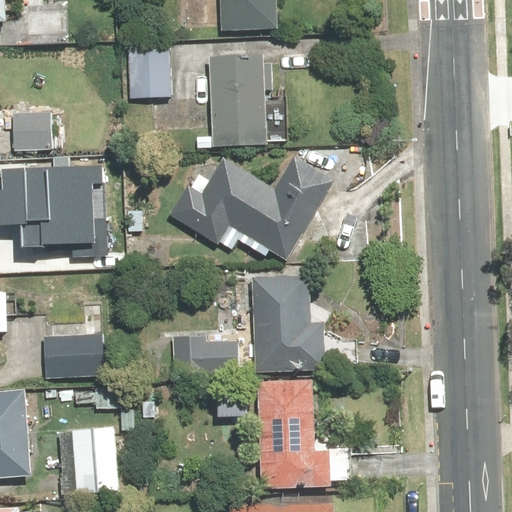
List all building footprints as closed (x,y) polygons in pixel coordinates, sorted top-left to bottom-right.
[(11,0),(0,0),(0,21),(12,22),(11,0)] [(224,0),(224,31),(284,32),(284,0),(224,0)] [(74,3),(26,3),(26,49),(73,49),(74,3)] [(177,41),(134,41),(133,96),(177,96),(177,41)] [(283,51),(215,52),(215,145),(284,145),(283,51)] [(0,155),(60,154),(60,101),(0,102),(0,155)] [(189,178),(170,215),(239,251),(248,234),(296,259),(339,176),(301,156),(287,183),(227,152),(208,188),(189,178)] [(0,186),(0,222),(26,222),(26,239),(70,239),(70,249),(109,248),(108,160),(5,161),(5,187),(0,186)] [(318,271),(257,271),(257,368),(318,368),(318,271)] [(49,333),(49,374),(111,373),(111,332),(49,333)] [(236,337),(180,335),(179,375),(234,377),(236,337)] [(324,376),(263,376),(262,492),(343,493),(344,444),(323,444),(324,376)] [(0,481),(40,481),(39,385),(0,385),(0,481)] [(74,424),(74,491),(127,490),(126,423),(74,424)] [(236,511),(342,511),(342,499),(236,501),(236,511)] [(30,511),(30,503),(0,503),(0,511),(30,511)]
